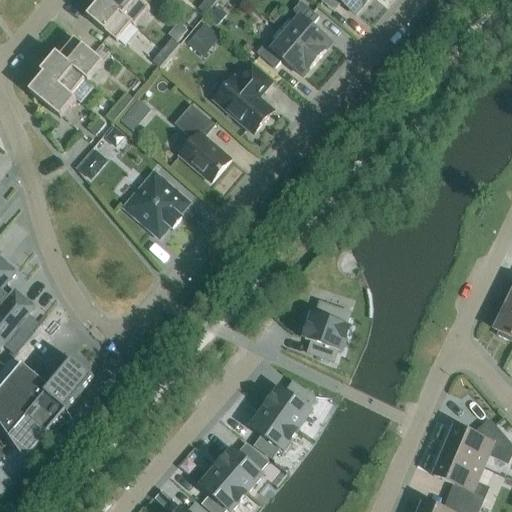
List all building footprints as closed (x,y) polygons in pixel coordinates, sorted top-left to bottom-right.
[(135,27),(103,0),(88,18),(117,43),(131,26),(134,28),(135,27)] [(150,9),(139,0),(108,0),(107,2),(103,0),(135,27),(150,9)] [(206,16),(216,3),(212,0),(206,0),(198,9),(206,16)] [(371,0),(318,0),(327,8),(333,0),(336,0),(357,17),(371,0)] [(296,26),(287,36),(318,62),(332,45),(312,28),(319,19),(301,3),(287,19),(296,26)] [(216,10),(208,20),(216,27),(224,17),(216,10)] [(204,27),(189,46),(204,59),(219,41),(204,27)] [(318,62),(287,36),(279,46),(271,39),(257,55),(275,71),(283,61),(303,79),(318,62)] [(104,65),(75,40),(60,57),(57,55),(57,56),(89,83),(104,65)] [(170,57),(180,46),(173,40),(163,51),(170,57)] [(160,69),(170,57),(163,51),(153,63),(160,69)] [(89,83),(57,56),(42,73),(76,102),(76,101),(72,97),(85,81),(88,83),(89,83)] [(264,104),(263,95),(273,84),(252,66),(238,82),(235,79),(214,102),(254,136),(274,113),(264,104)] [(76,102),(42,73),(41,74),(44,76),(30,94),(61,120),(76,102)] [(124,112),(133,101),(126,95),(116,106),(124,112)] [(113,124),(124,112),(116,106),(106,118),(113,124)] [(212,185),(232,162),(206,140),(216,128),(192,107),(175,126),(193,142),(180,157),(212,185)] [(126,118),(120,125),(133,136),(139,129),(126,118)] [(96,137),(106,126),(99,119),(89,131),(96,137)] [(119,143),(123,139),(114,131),(106,140),(111,144),(119,143)] [(93,153),(80,170),(92,179),(105,162),(93,153)] [(155,175),(125,210),(154,235),(165,223),(173,230),(182,220),(180,217),(190,205),(155,175)] [(10,284),(17,275),(8,268),(0,261),(0,351),(1,352),(4,348),(7,350),(23,330),(21,328),(34,313),(36,310),(22,298),(17,294),(8,305),(0,298),(0,295),(10,284)] [(347,328),(351,315),(320,304),(316,318),(313,317),(305,341),(312,344),(308,355),(334,364),(338,353),(342,354),(351,329),(347,328)] [(511,339),(511,308),(507,306),(495,331),(499,333),(497,337),(509,343),(511,339)] [(66,413),(94,379),(73,361),(50,389),(23,366),(0,393),(0,425),(25,461),(47,435),(41,424),(64,411),(66,413)] [(280,390),(266,410),(298,433),(313,413),(308,410),(316,400),(298,387),(291,398),(280,390)] [(266,410),(252,430),(263,438),(255,448),(273,461),(280,450),(284,453),(298,433),(266,410)] [(511,459),(511,446),(495,427),(485,435),(483,441),(455,428),(444,453),(484,470),(489,458),(509,466),(511,459)] [(234,451),(218,470),(248,496),(264,477),(260,474),(268,464),(252,450),(244,460),(234,451)] [(477,485),(484,470),(444,453),(434,478),(461,489),(456,502),(479,511),(480,511),(489,490),(477,485)] [(218,470),(201,488),(211,497),(203,506),(209,511),(226,511),(228,511),(233,511),(248,496),(218,470)] [(0,502),(14,486),(0,471),(0,502)] [(163,493),(157,499),(163,505),(169,498),(163,493)] [(479,511),(456,502),(451,511),(443,511),(423,504),(420,511),(479,511)]
